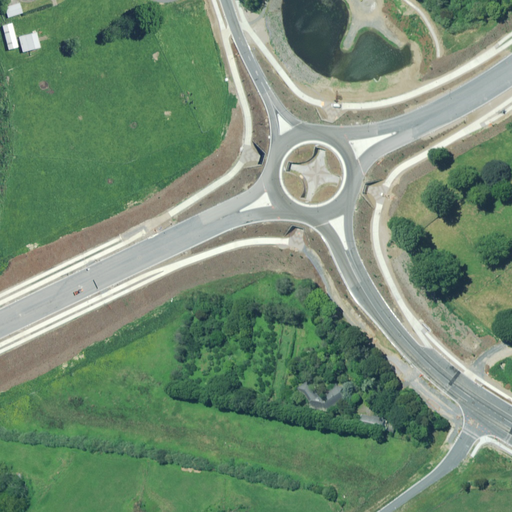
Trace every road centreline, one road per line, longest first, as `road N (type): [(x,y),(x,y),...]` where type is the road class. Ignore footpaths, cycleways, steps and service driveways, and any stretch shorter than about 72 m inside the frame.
road 1 (primary): [(221,217),(0,324)]
road 2 (unclassified): [(351,265),(409,348),(484,408)]
road 3 (unclassified): [(484,408),(446,463),(383,511)]
